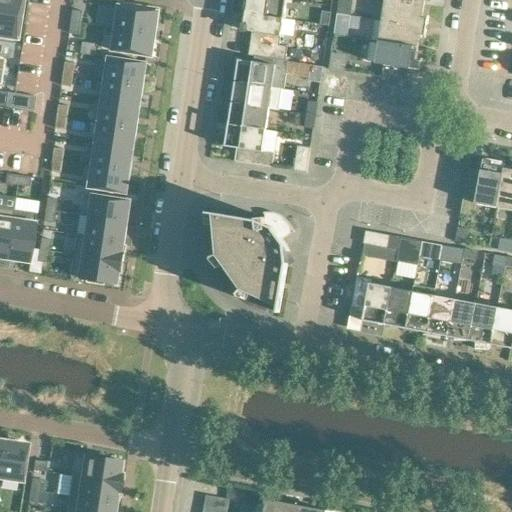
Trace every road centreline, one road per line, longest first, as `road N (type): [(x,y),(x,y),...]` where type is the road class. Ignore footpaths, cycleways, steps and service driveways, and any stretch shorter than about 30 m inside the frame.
road 1 (tertiary): [(511,386),(304,349)]
road 2 (residential): [(179,177),(206,0)]
road 3 (residential): [(0,416),(170,447)]
road 4 (residential): [(166,318),(155,323),(0,293)]
road 5 (residential): [(343,193),(356,111),(438,124)]
road 6 (residential): [(438,124),(425,206),(343,193)]
road 7 (residential): [(511,124),(477,117),(457,94),(472,0)]
road 8 (residential): [(328,202),(179,177)]
road 9 (residential): [(304,349),(328,202)]
road 10 (residential): [(166,318),(179,177)]
